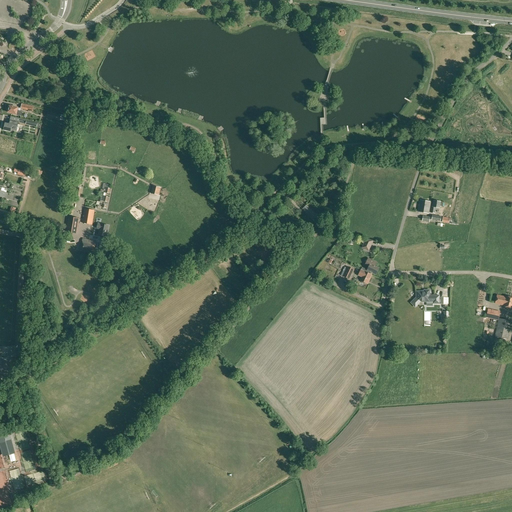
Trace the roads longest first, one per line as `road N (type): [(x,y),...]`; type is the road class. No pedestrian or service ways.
road 1 (unclassified): [(480,273),(390,271),(426,148),(463,84),(511,39)]
road 2 (secondary): [(511,21),(341,0)]
